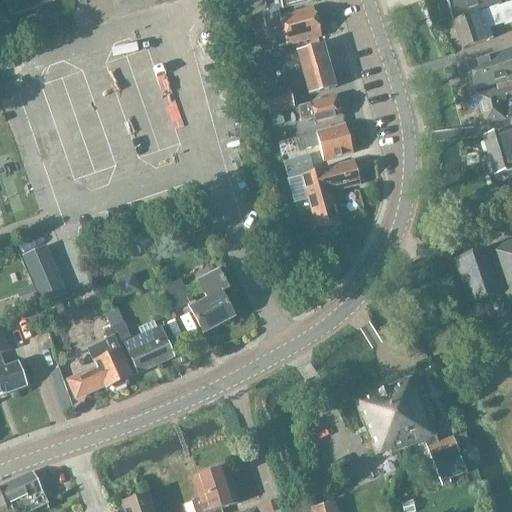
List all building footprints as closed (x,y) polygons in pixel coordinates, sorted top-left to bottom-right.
[(4,0),(11,17),(58,0),(4,0)] [(263,0),(267,12),(277,10),(310,1),(309,0),(235,0),(236,4),(250,0),(263,0)] [(497,0),(444,0),(451,20),(499,4),(497,0)] [(511,2),(500,7),(499,5),(482,11),(452,21),(461,50),(492,39),(488,30),(503,25),(503,26),(511,23),(511,2)] [(277,10),(267,12),(261,14),(267,36),(282,32),(286,47),(320,37),(312,9),(279,17),(277,10)] [(287,78),(328,67),(322,45),(296,52),(299,61),(283,65),(287,78)] [(252,56),(260,85),(272,82),(268,71),(279,68),(278,61),(283,60),(280,48),(252,56)] [(511,49),(466,64),(474,91),(505,81),(511,78),(511,49)] [(330,75),(328,67),(287,78),(290,91),(306,87),(308,96),(334,89),(333,86),(337,85),(339,83),(337,75),(334,74),(330,75)] [(272,82),(260,85),(269,115),(281,112),(293,109),(289,96),(286,97),(284,92),(275,94),(272,82)] [(511,82),(500,85),(500,86),(495,87),(496,90),(475,95),(482,126),(511,118),(511,82)] [(315,125),(342,118),(336,97),(296,107),(301,123),(313,119),(315,125)] [(281,112),(269,115),(272,125),(284,122),(281,112)] [(344,125),(294,139),(277,144),(281,157),(318,146),(323,162),(352,154),(344,125)] [(493,175),(504,172),(511,169),(511,127),(511,128),(482,137),(493,175)] [(287,180),(301,176),(313,173),(308,156),(283,163),(287,180)] [(353,162),(313,173),(301,176),(314,225),(336,219),(330,193),(359,185),(353,162)] [(507,291),(511,306),(511,241),(454,261),(468,304),(507,291)] [(203,335),(233,319),(220,294),(228,290),(218,271),(197,282),(207,300),(189,310),(203,335)] [(176,310),(191,302),(180,281),(165,288),(176,310)] [(36,295),(0,305),(0,320),(3,330),(43,319),(36,295)] [(114,338),(116,344),(129,338),(123,323),(104,331),(108,341),(114,338)] [(0,364),(2,364),(0,358),(0,355),(8,353),(0,328),(0,396),(25,387),(16,364),(2,369),(0,364)] [(136,375),(173,358),(160,329),(123,345),(136,375)] [(120,351),(116,344),(114,338),(108,341),(88,349),(96,368),(67,381),(75,399),(104,387),(105,389),(110,387),(114,389),(124,385),(125,380),(130,378),(119,351),(120,351)] [(383,390),(406,448),(424,441),(427,448),(426,448),(437,477),(456,470),(451,458),(458,455),(452,438),(437,444),(412,378),(383,390)] [(390,454),(406,448),(383,390),(354,401),(375,456),(389,450),(390,454)] [(285,511),(282,500),(255,509),(243,511),(220,511),(220,509),(236,504),(225,468),(191,479),(198,499),(190,501),(193,511),(285,511)] [(31,474),(0,487),(0,498),(5,510),(10,507),(12,511),(31,511),(47,505),(31,474)] [(151,511),(147,496),(122,504),(124,511),(151,511)]
